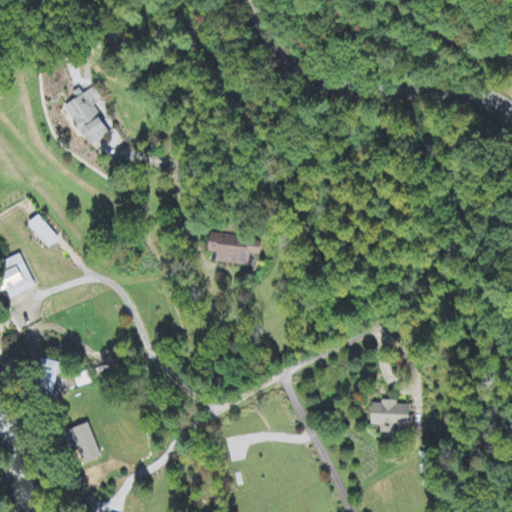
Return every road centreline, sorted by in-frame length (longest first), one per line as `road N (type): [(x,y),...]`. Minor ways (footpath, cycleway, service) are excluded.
road 1 (residential): [(147,0),(176,83),(205,126),(415,179),(461,210),(468,267),(460,397),(394,333),(284,377)]
road 2 (primary): [(249,0),(280,51),(311,79),(471,92),(511,111)]
road 3 (residential): [(284,377),(350,511)]
